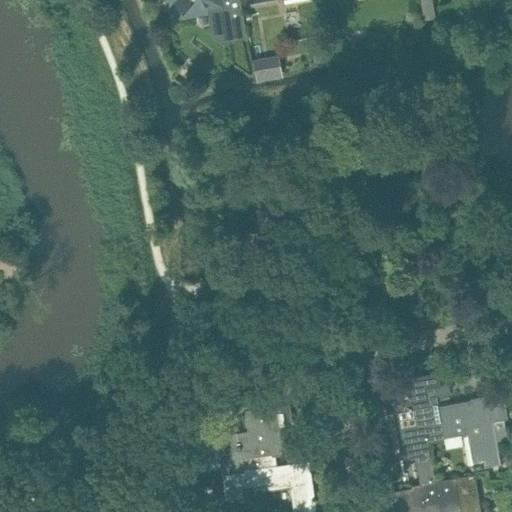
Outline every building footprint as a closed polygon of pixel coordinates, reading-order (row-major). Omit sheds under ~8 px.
[(247,37),(240,0),(193,0),(196,12),(195,13),(195,14),(207,12),(210,27),(222,25),(228,29),(230,40),(247,37)] [(326,45),(310,48),(313,64),(329,61),(326,45)] [(269,60),(253,63),(256,78),(272,75),(269,60)] [(443,438),(438,405),(436,394),(450,392),(450,391),(441,393),(437,370),(383,379),(382,376),(368,378),(372,400),(384,397),(387,411),(414,407),(417,424),(403,426),(408,453),(415,452),(425,450),(429,449),(428,440),(443,438)] [(497,440),(493,419),(504,417),(507,417),(507,416),(498,418),(494,395),(438,405),(443,438),(444,438),(444,436),(471,432),(476,463),(468,464),(469,468),(501,463),(497,440)] [(283,451),(278,408),(247,413),(248,415),(245,416),(246,425),(249,424),(250,429),(217,434),(217,437),(212,438),(215,457),(220,456),(222,473),(238,471),(238,470),(276,465),(276,464),(274,452),(283,451)] [(504,417),(493,419),(497,440),(507,438),(504,417)] [(425,450),(415,452),(415,455),(420,482),(431,481),(435,480),(429,449),(425,450)] [(317,499),(317,496),(314,496),(309,460),(276,464),(276,465),(238,470),(238,471),(222,473),(226,500),(243,497),(242,491),(290,485),(294,511),(316,511),(314,500),(317,499)] [(190,471),(168,473),(170,486),(192,484),(190,471)] [(481,511),(479,496),(474,473),(435,480),(431,481),(420,482),(411,484),(414,498),(405,500),(405,497),(391,500),(392,511),(481,511)]
